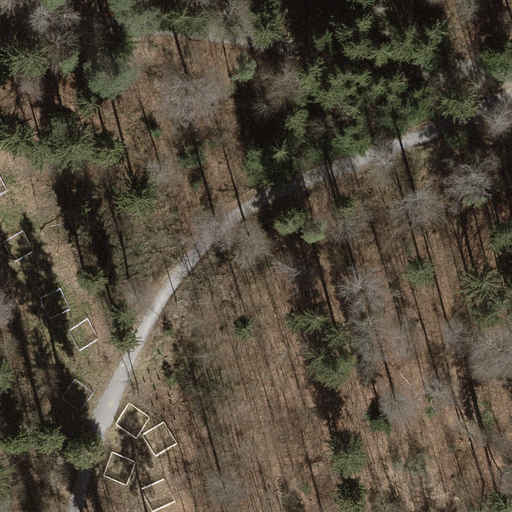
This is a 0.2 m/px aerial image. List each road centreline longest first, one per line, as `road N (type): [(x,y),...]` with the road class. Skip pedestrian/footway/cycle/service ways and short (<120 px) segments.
road 1 (track): [(75,511),(100,425),(153,314),(221,232),(272,194),(511,94)]
road 2 (track): [(0,35),(151,27),(402,65),(511,67)]
